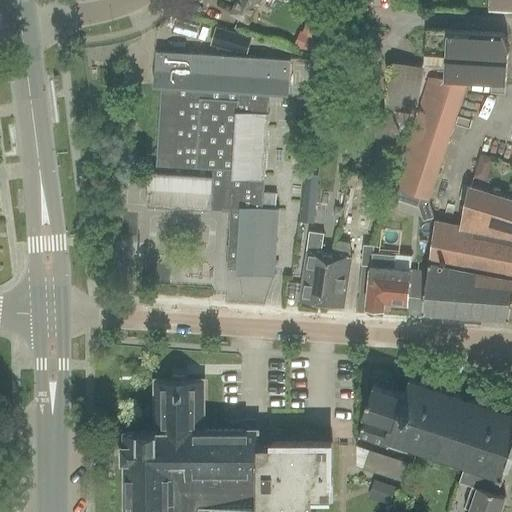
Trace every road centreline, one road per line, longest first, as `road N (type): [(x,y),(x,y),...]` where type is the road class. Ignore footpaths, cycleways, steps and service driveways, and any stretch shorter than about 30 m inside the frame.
road 1 (residential): [(511,344),(52,313)]
road 2 (tertiary): [(52,313),(18,22)]
road 3 (tertiary): [(52,511),(52,313)]
